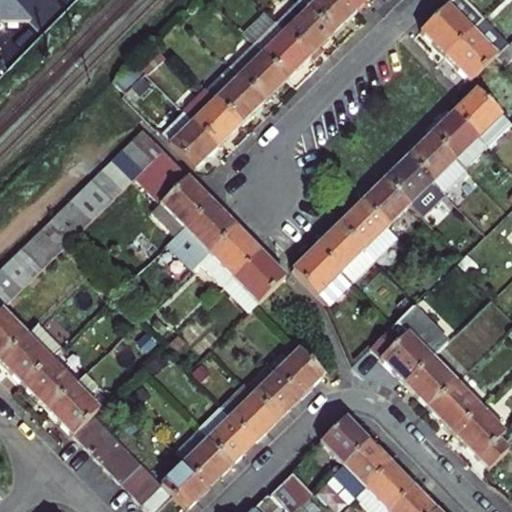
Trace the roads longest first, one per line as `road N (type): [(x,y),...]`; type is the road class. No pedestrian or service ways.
road 1 (residential): [(222,511),(321,413),(351,400),(396,422),(483,511)]
road 2 (residential): [(265,201),(264,171),(275,143),(419,0)]
